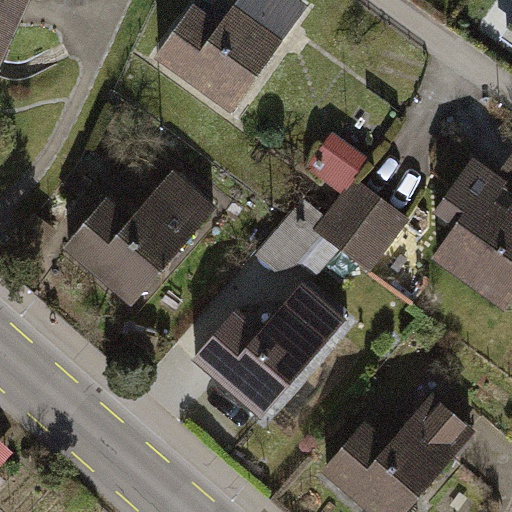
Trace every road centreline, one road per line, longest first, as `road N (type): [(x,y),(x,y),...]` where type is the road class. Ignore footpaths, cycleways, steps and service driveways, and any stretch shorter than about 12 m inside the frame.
road 1 (residential): [(0,351),(186,511)]
road 2 (residential): [(511,85),(385,0)]
